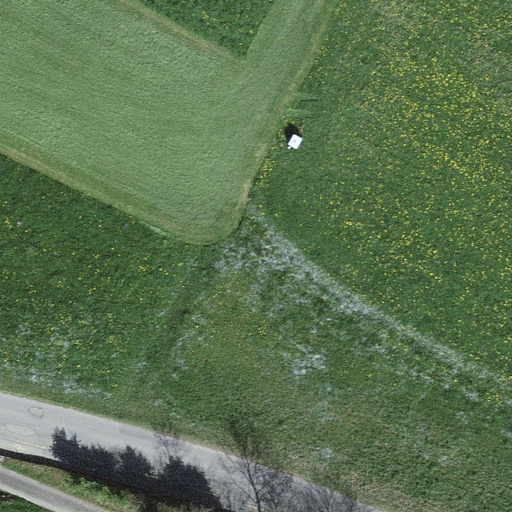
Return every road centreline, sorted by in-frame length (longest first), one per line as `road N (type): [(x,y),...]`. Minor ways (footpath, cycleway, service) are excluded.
road 1 (track): [(101,445),(179,323),(323,0)]
road 2 (unclassified): [(0,420),(224,476),(325,511)]
